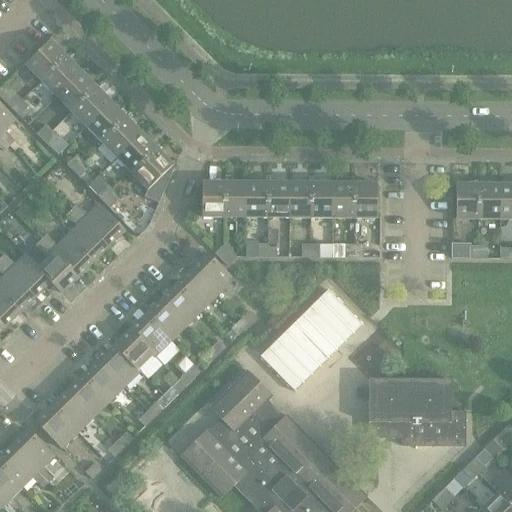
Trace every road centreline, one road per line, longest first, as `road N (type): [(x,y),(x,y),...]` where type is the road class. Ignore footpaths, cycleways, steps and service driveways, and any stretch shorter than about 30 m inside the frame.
road 1 (residential): [(0,400),(162,233),(214,112)]
road 2 (tertiary): [(415,118),(214,112)]
road 3 (residential): [(415,306),(415,118)]
road 4 (tertiary): [(214,112),(97,0)]
